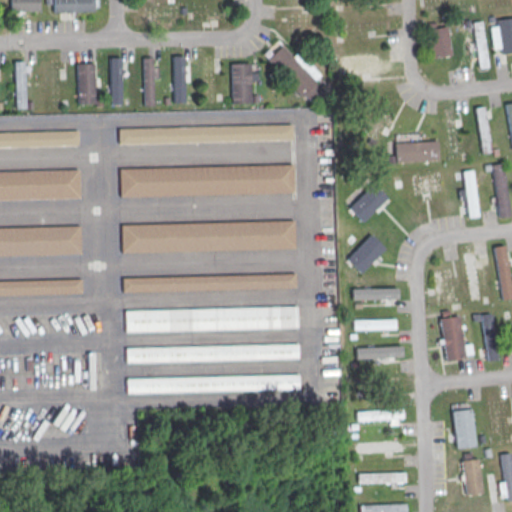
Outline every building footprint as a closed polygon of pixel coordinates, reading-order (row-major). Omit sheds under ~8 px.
[(9,0),(9,11),(39,11),(38,0),(9,0)] [(51,0),(51,12),(92,12),(92,0),(51,0)] [(423,0),(423,13),(443,13),(443,0),(423,0)] [(179,4),(141,4),(141,21),(179,21),(179,4)] [(286,12),(286,32),(319,32),(319,12),(286,12)] [(511,18),(492,19),(494,53),(511,52),(511,18)] [(473,21),(480,67),(489,66),(482,20),(473,21)] [(432,58),(452,55),(448,25),(427,28),(432,58)] [(305,103),(321,88),(313,79),(318,75),(303,59),(298,63),(281,44),(266,58),(305,103)] [(340,54),(340,74),(378,74),(378,54),(340,54)] [(142,105),(153,105),(153,57),(142,57),(142,105)] [(14,108),(25,108),(25,60),(14,60),(14,108)] [(230,103),(252,103),(252,72),(251,72),(251,62),(230,62),(230,103)] [(93,63),(76,63),(76,103),(93,103),(93,63)] [(481,153),(491,152),(485,105),(475,107),(481,153)] [(455,110),(445,110),(449,157),(461,156),(458,119),(455,119),(455,110)] [(117,128),(289,123),(289,138),(118,143),(117,128)] [(0,131),(75,129),(75,144),(0,146),(0,131)] [(438,141),(394,141),(394,160),(438,161),(438,141)] [(509,216),(504,162),(492,163),(497,217),(509,216)] [(118,168),(292,164),(293,192),(119,196),(118,168)] [(0,170),(78,169),(78,197),(0,198),(0,170)] [(478,216),(473,169),(463,170),(468,217),(478,216)] [(413,194),(442,192),(441,171),(412,174),(413,194)] [(121,223),(295,219),(295,247),(122,251),(121,223)] [(0,226),(79,225),(80,253),(0,255),(0,226)] [(453,268),(433,270),(437,305),(458,303),(453,268)] [(121,277),(295,272),(295,287),(122,291),(121,277)] [(0,279),(80,278),(80,292),(0,294),(0,279)] [(396,288),(351,288),(351,299),(383,299),(383,305),(396,305),(396,288)] [(123,309),(296,305),(296,327),(124,331),(123,309)] [(486,360),(497,358),(491,312),(479,314),(486,360)] [(444,359),(471,356),(470,343),(463,344),(460,315),(439,317),(444,359)] [(395,319),(352,319),(352,329),(395,329),(395,319)] [(125,347),(297,343),(297,357),(125,362),(125,347)] [(126,378),(298,373),(298,388),(126,392),(126,378)] [(399,376),(354,376),(354,391),(399,391),(399,376)] [(450,404),(455,447),(474,445),(469,402),(450,404)] [(355,421),(401,421),(401,410),(355,410),(355,421)] [(356,440),(356,450),(402,450),(402,440),(356,440)] [(511,479),(511,453),(498,453),(500,499),(511,498),(511,479)] [(481,493),(477,458),(460,459),(463,495),(481,493)] [(357,472),(357,482),(403,482),(403,472),(357,472)]
